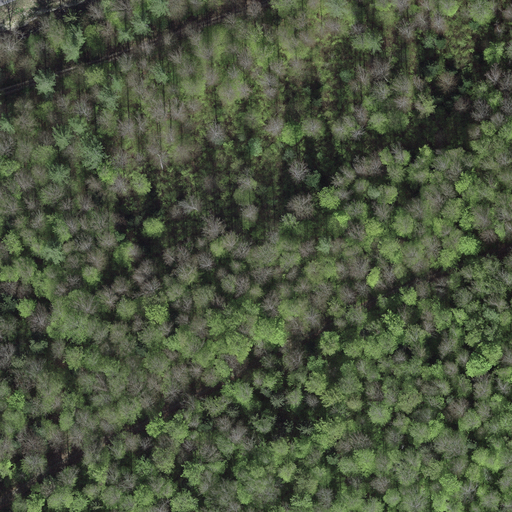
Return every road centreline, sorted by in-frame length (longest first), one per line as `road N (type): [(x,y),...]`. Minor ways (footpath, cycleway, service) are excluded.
road 1 (track): [(511,249),(317,331),(141,427),(69,456),(0,501)]
road 2 (track): [(0,93),(266,0)]
